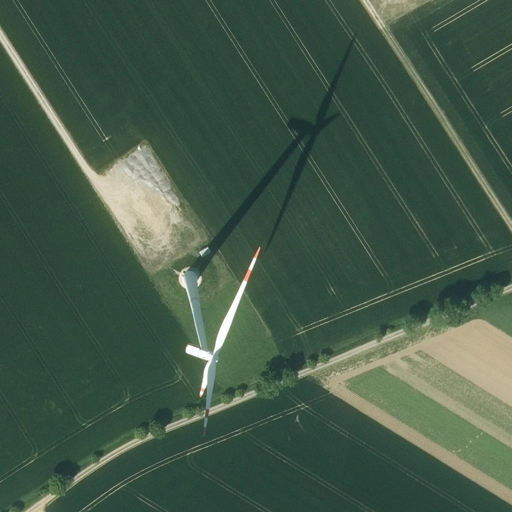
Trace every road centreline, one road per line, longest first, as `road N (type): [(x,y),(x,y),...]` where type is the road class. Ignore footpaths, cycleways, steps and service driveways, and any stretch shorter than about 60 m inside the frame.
road 1 (track): [(511,287),(144,437),(27,511)]
road 2 (track): [(511,228),(366,0)]
